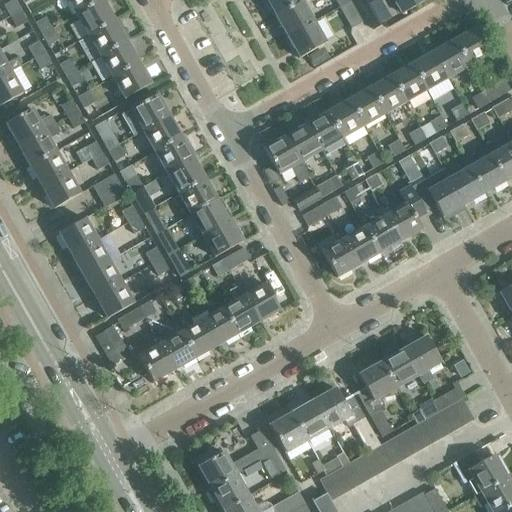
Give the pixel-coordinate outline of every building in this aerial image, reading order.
[(8,17),(19,11),(13,0),(2,6),(8,17)] [(101,0),(66,0),(75,16),(102,0),(101,0)] [(87,37),(114,22),(102,0),(75,16),(87,37)] [(301,1),(300,0),(264,0),(274,17),(301,1)] [(333,0),(338,8),(349,2),(347,0),(333,0)] [(355,0),(366,20),(377,14),(369,0),(355,0)] [(399,0),(394,3),(401,14),(425,0),(399,0)] [(313,22),(301,1),(274,17),(286,38),(313,22)] [(350,29),(361,23),(349,2),(338,8),(350,29)] [(15,29),(26,22),(19,11),(8,17),(15,29)] [(40,35),(51,29),(44,18),(34,24),(40,35)] [(126,43),(114,22),(87,37),(99,58),(126,43)] [(298,59),(325,44),(313,22),(286,38),(298,59)] [(46,46),(57,40),(51,29),(40,35),(46,46)] [(452,41),(468,68),(489,56),(473,29),(452,41)] [(447,80),(468,68),(452,41),(431,53),(447,80)] [(33,60),(43,53),(37,42),(26,48),(33,60)] [(138,64),(126,43),(99,58),(111,79),(138,64)] [(39,71),(50,64),(43,53),(33,60),(39,71)] [(410,65),(426,92),(447,80),(431,53),(410,65)] [(5,64),(0,55),(0,78),(10,73),(20,67),(15,58),(5,64)] [(64,77),(75,71),(68,60),(58,66),(64,77)] [(138,64),(111,79),(123,100),(150,85),(138,64)] [(404,104),(426,92),(410,65),(389,77),(404,104)] [(70,88),(81,82),(75,71),(64,77),(70,88)] [(0,106),(22,94),(10,73),(0,78),(0,106)] [(383,116),(404,104),(389,77),(368,89),(383,116)] [(488,103),(508,91),(503,80),(482,92),(488,103)] [(368,89),(347,101),(362,128),(383,116),(368,89)] [(82,109),(93,103),(87,92),(76,98),(82,109)] [(476,110),(488,103),(482,92),(470,99),(476,110)] [(141,132),(168,117),(156,96),(121,116),(133,137),(142,132),(141,132)] [(497,119),(511,110),(511,96),(511,97),(491,109),(497,119)] [(66,118),(77,112),(70,101),(60,107),(66,118)] [(341,140),(362,128),(347,101),(326,113),(341,140)] [(455,122),(466,115),(460,105),(449,111),(455,122)] [(37,121),(31,110),(4,125),(16,146),(53,125),(47,115),(37,121)] [(72,129),(83,123),(77,112),(66,118),(72,129)] [(303,122),(304,125),(320,152),(341,140),(326,113),(318,117),(317,114),(303,122)] [(476,131),(489,124),(483,113),(470,121),(476,131)] [(180,138),(168,117),(141,132),(142,132),(153,153),(180,138)] [(434,134),(445,127),(439,117),(428,123),(434,134)] [(28,167),(55,152),(48,141),(59,135),(53,125),(16,146),(28,167)] [(299,164),(320,152),(304,125),(283,137),(299,164)] [(454,143),(467,136),(461,125),(449,133),(454,143)] [(413,146),(424,139),(418,129),(407,135),(413,146)] [(106,152),(117,145),(111,134),(100,140),(106,152)] [(274,138),(261,146),(278,176),(290,169),(298,183),(307,178),(299,164),(283,137),(276,141),(274,138)] [(180,138),(153,153),(165,174),(192,159),(195,157),(188,144),(184,146),(180,138)] [(428,145),(433,155),(447,148),(441,138),(428,145)] [(392,158),(403,151),(397,141),(386,147),(392,158)] [(505,183),(511,178),(511,146),(510,143),(510,144),(498,150),(493,142),(484,147),(485,148),(489,155),(505,183)] [(90,160),(101,154),(94,143),(83,149),(90,160)] [(113,163),(124,157),(117,145),(106,152),(113,163)] [(423,161),(433,155),(428,145),(396,163),(402,173),(423,161)] [(484,195),(505,183),(489,155),(485,148),(464,160),(468,167),(484,195)] [(40,188),(67,173),(55,152),(28,167),(40,188)] [(371,170),(382,163),(376,153),(365,159),(371,170)] [(96,171),(107,165),(101,154),(90,160),(96,171)] [(204,180),(192,159),(165,174),(177,195),(204,180)] [(350,182),(361,175),(355,165),(344,171),(350,182)] [(484,195),(468,167),(447,179),(462,207),(484,195)] [(277,178),(271,168),(264,172),(270,182),(277,178)] [(53,210),(79,195),(67,173),(40,188),(53,210)] [(97,198),(119,186),(113,175),(92,187),(97,198)] [(370,192),(381,186),(375,175),(363,181),(370,192)] [(131,194),(141,188),(135,176),(124,182),(131,194)] [(447,179),(426,191),(441,219),(462,207),(447,179)] [(216,201),(204,180),(177,195),(189,216),(216,201)] [(319,199),(331,193),(325,182),(313,189),(319,199)] [(103,208),(125,196),(119,186),(97,198),(103,208)] [(349,204),(360,198),(354,187),(343,193),(349,204)] [(392,212),(387,204),(380,209),(384,216),(399,243),(421,230),(415,220),(425,214),(409,187),(398,193),(404,205),(392,212)] [(137,205),(148,199),(141,188),(131,194),(137,205)] [(298,212),(319,199),(313,189),(292,201),(298,212)] [(328,216),(340,209),(334,198),(322,205),(328,216)] [(216,201),(189,216),(201,237),(228,222),(231,220),(223,207),(220,209),(216,201)] [(307,228),(328,216),(322,205),(301,217),(307,228)] [(126,224),(137,218),(131,208),(120,214),(126,224)] [(384,216),(363,228),(378,255),(399,243),(384,216)] [(132,235),(143,229),(137,218),(126,224),(132,235)] [(155,236),(165,230),(159,218),(148,224),(155,236)] [(70,256),(96,241),(84,219),(57,234),(70,256)] [(240,243),(228,222),(201,237),(213,258),(240,243)] [(378,255),(363,228),(342,240),(357,267),(378,255)] [(161,247),(171,240),(165,230),(155,236),(161,247)] [(357,267),(342,240),(320,252),(336,279),(357,267)] [(82,277),(108,262),(96,241),(70,256),(82,277)] [(150,266),(161,260),(155,248),(144,255),(150,266)] [(228,271),(249,259),(243,248),(222,261),(228,271)] [(173,268),(183,261),(177,250),(166,256),(173,268)] [(156,277),(167,271),(161,260),(150,266),(156,277)] [(217,278),(228,271),(222,261),(210,267),(217,278)] [(94,298),(120,283),(108,262),(82,277),(94,298)] [(186,295),(197,289),(190,278),(179,284),(186,295)] [(106,319),(132,304),(120,283),(94,298),(106,319)] [(175,302),(186,295),(179,284),(168,291),(175,302)] [(242,297),(257,323),(279,311),(264,285),(242,297)] [(509,307),(511,312),(511,287),(501,294),(502,295),(499,297),(505,309),(509,307)] [(229,293),(234,302),(221,309),(236,335),(257,323),(242,297),(238,288),(229,293)] [(143,319),(155,313),(149,302),(137,309),(143,319)] [(122,331),(143,319),(137,309),(116,321),(122,331)] [(215,347),(236,335),(221,309),(200,321),(215,347)] [(194,359),(215,347),(200,321),(179,333),(194,359)] [(129,357),(111,328),(95,338),(112,367),(129,357)] [(173,372),(194,359),(179,333),(158,345),(173,372)] [(440,363),(425,337),(403,350),(418,376),(423,385),(432,380),(427,371),(440,363)] [(152,384),(173,372),(158,345),(137,357),(152,384)] [(396,388),(418,376),(403,350),(381,362),(396,388)] [(357,376),(364,389),(356,394),(381,438),(391,432),(374,401),(396,388),(381,362),(357,376)] [(378,446),(350,397),(341,402),(334,389),(312,401),(328,429),(347,418),(367,453),(369,452),(378,446)] [(440,411),(450,406),(460,400),(454,389),(433,402),(438,412),(440,411)] [(472,421),(460,400),(450,406),(462,427),(472,421)] [(312,401),(290,414),(306,442),(328,429),(312,401)] [(424,420),(430,417),(438,412),(433,402),(418,410),(424,420)] [(452,432),(462,427),(450,406),(440,411),(452,432)] [(442,438),(452,432),(440,411),(438,412),(430,417),(442,438)] [(284,454),(306,442),(290,414),(268,426),(284,454)] [(431,444),(442,438),(430,417),(424,420),(419,423),(431,444)] [(421,450),(431,444),(419,423),(409,429),(421,450)] [(411,456),(421,450),(409,429),(399,435),(411,456)] [(235,475),(242,471),(274,453),(261,431),(249,437),(256,450),(229,466),(222,453),(210,459),(207,454),(195,461),(198,467),(197,467),(209,489),(234,475),(235,475)] [(401,461),(411,456),(399,435),(389,440),(401,461)] [(391,467),(401,461),(389,440),(379,446),(391,467)] [(379,446),(378,446),(369,452),(381,473),(391,467),(379,446)] [(370,479),(381,473),(369,452),(367,453),(358,458),(370,479)] [(284,471),(274,453),(242,471),(247,479),(264,470),(270,480),(284,471)] [(478,464),(472,453),(451,465),(462,485),(468,482),(476,496),(505,479),(509,477),(501,463),(497,465),(492,456),(478,464)] [(341,468),(348,464),(342,454),(335,457),(341,468)] [(360,485),(370,479),(358,458),(348,464),(360,485)] [(316,475),(323,471),(317,461),(310,465),(316,475)] [(350,490),(360,485),(348,464),(341,468),(338,469),(350,490)] [(340,496),(350,490),(338,469),(328,475),(340,496)] [(235,475),(234,475),(209,489),(210,489),(206,492),(206,493),(207,493),(213,503),(216,501),(222,511),(247,497),(235,475)] [(318,481),(325,494),(330,502),(340,496),(328,475),(318,481)] [(511,490),(505,479),(476,496),(473,497),(478,507),(485,503),(489,511),(498,511),(511,504),(511,490)] [(446,511),(433,490),(423,496),(431,511),(446,511)] [(271,511),(273,511),(291,511),(304,505),(297,493),(271,508),(268,505),(264,504),(261,505),(254,508),(247,497),(222,511),(271,511)] [(431,511),(423,496),(421,493),(421,494),(410,500),(417,511),(431,511)] [(335,511),(330,502),(325,494),(311,502),(316,511),(335,511)] [(401,505),(405,511),(417,511),(410,500),(401,505)]
